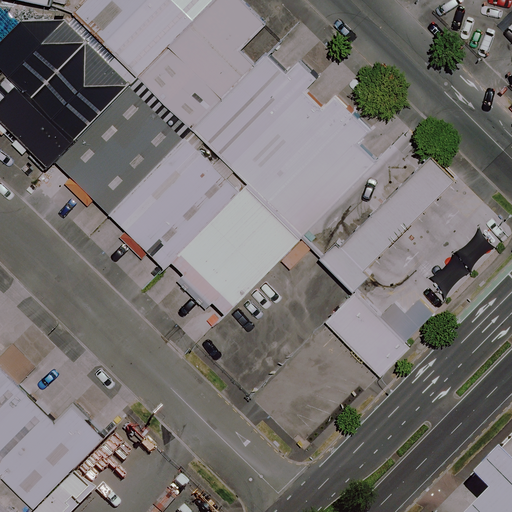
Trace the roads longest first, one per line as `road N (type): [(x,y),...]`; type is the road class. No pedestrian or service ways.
road 1 (unclassified): [(0,221),(296,511)]
road 2 (secondary): [(296,511),(511,302)]
road 3 (unclassified): [(511,160),(342,0)]
road 4 (secondary): [(511,370),(373,511)]
